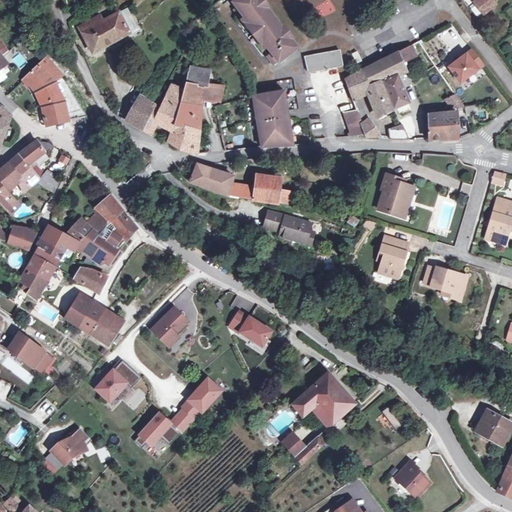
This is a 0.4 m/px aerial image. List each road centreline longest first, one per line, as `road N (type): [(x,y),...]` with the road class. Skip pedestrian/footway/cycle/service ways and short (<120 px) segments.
road 1 (unclassified): [(511,504),(479,488),(416,396),(157,236),(116,193)]
road 2 (unclassified): [(57,0),(69,47),(104,110),(170,158)]
road 3 (residential): [(170,158),(335,144)]
road 4 (residential): [(486,154),(459,255),(511,272)]
road 5 (residential): [(335,144),(465,149)]
